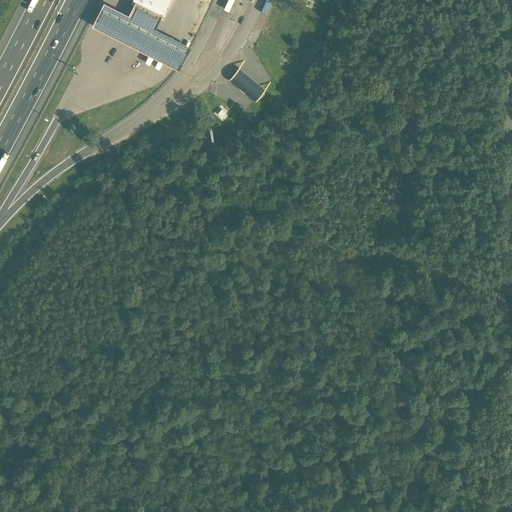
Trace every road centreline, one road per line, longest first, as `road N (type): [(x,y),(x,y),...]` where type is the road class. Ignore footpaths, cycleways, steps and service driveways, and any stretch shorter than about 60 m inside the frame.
road 1 (unclassified): [(511,0),(511,372)]
road 2 (motorway): [(0,146),(76,0)]
road 3 (unknown): [(174,0),(161,42),(136,72),(107,91),(69,95)]
road 4 (unclassified): [(511,372),(510,511)]
